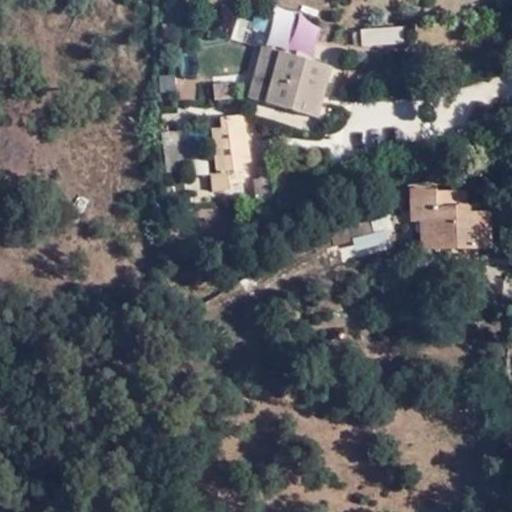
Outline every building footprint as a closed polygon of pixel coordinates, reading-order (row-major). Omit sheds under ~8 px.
[(367,31),(367,48),(397,48),(397,30),(367,31)] [(355,49),(367,48),(367,31),(354,31),(355,49)] [(250,90),(263,92),(274,59),(260,56),(250,90)] [(323,71),(274,59),(263,92),(250,90),(247,100),(261,104),(261,106),(309,116),(323,71)] [(200,79),(218,69),(202,65),(198,78),(200,79)] [(244,77),(218,69),(200,79),(239,91),(244,77)] [(250,167),(248,122),(219,122),(219,134),(211,134),(215,178),(211,178),(211,194),(229,194),(229,187),(243,185),(244,168),(250,167)] [(169,126),(169,150),(187,150),(187,137),(184,138),(183,125),(169,126)] [(187,150),(169,150),(169,165),(188,165),(187,150)] [(283,190),(282,175),(267,176),(267,192),(283,190)] [(427,242),(436,242),(436,192),(414,190),(414,216),(427,216),(427,242)] [(436,192),(436,242),(488,242),(488,212),(468,211),(468,204),(455,204),(456,193),(436,192)] [(455,204),(468,204),(469,195),(456,193),(455,204)] [(400,230),(393,216),(352,234),(358,248),(400,230)]
